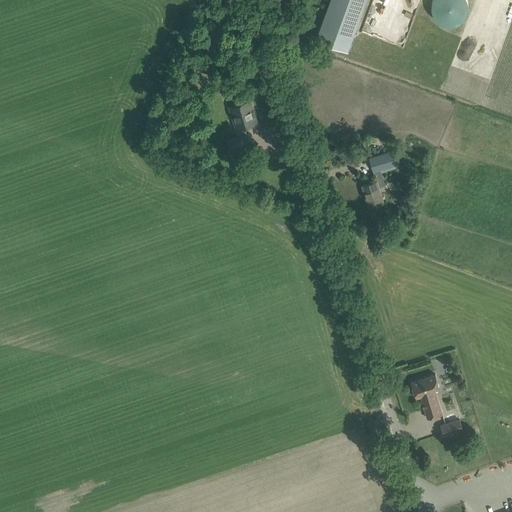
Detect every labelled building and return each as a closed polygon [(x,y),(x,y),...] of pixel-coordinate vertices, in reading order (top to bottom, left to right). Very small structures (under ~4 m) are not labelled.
[(329,0),(316,38),(348,50),(366,0),(329,0)] [(432,0),(433,0),(432,1),(432,2),(432,3),(432,5),(432,6),(432,8),(432,9),(432,10),(432,11),(432,12),(433,13),(433,14),(433,15),(434,16),(434,17),(435,17),(435,18),(436,19),(437,20),(438,21),(440,22),(441,23),(442,23),(443,24),(444,24),(445,24),(446,25),(447,25),(448,25),(449,25),(451,25),(452,25),(454,25),(456,24),(457,24),(458,23),(459,23),(460,22),(461,22),(462,21),(463,20),(464,19),(465,18),(465,17),(466,16),(467,15),(467,14),(468,12),(468,11),(468,10),(469,8),(469,7),(468,5),(468,4),(468,3),(468,2),(468,1),(467,0),(432,0)] [(212,46),(222,49),(231,18),(221,15),(212,46)] [(250,100),(248,101),(230,106),(239,136),(228,140),(232,153),(254,146),(250,133),(247,134),(245,126),(257,122),(250,100)] [(367,198),(369,206),(384,202),(379,188),(386,186),(382,173),(402,166),(401,163),(396,149),(369,158),(374,171),(377,180),(363,185),(363,186),(364,185),(367,198)] [(436,391),(440,390),(435,373),(411,381),(416,397),(421,396),(428,418),(443,413),(436,391)] [(444,434),(463,428),(460,419),(441,425),(444,434)]
